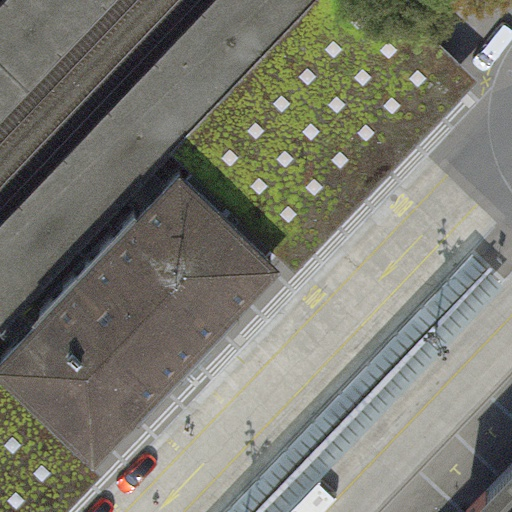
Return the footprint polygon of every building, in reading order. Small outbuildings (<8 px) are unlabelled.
[(0,0),(0,101),(96,0),(0,0)] [(204,0),(0,215),(0,344),(185,154),(171,141),(272,37),(307,0),(204,0)] [(307,0),(272,37),(171,141),(185,154),(190,159),(193,162),(237,204),(255,221),(279,244),(294,259),(397,151),(471,75),(392,0),(307,0)] [(185,154),(0,344),(0,355),(2,358),(61,414),(89,441),(279,244),(255,221),(237,204),(193,162),(185,154)] [(287,511),(511,275),(476,241),(219,511),(287,511)] [(0,511),(52,511),(105,458),(89,441),(61,414),(2,358),(0,355),(0,511)] [(475,511),(511,511),(511,459),(499,473),(468,504),(475,511)]
